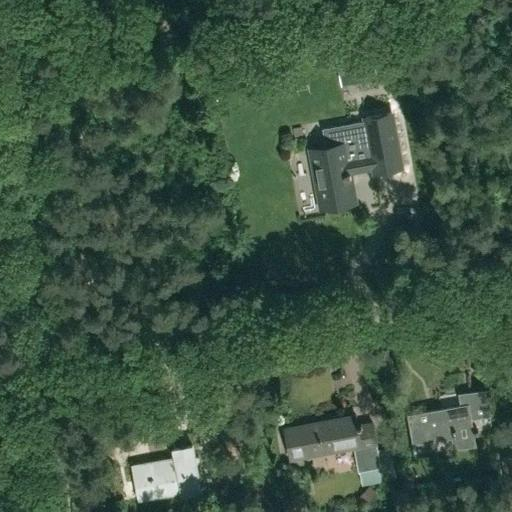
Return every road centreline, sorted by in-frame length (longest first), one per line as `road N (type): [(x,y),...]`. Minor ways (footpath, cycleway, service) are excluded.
road 1 (unclassified): [(511,288),(46,372)]
road 2 (residential): [(16,0),(46,372)]
road 3 (unclassified): [(57,511),(46,372)]
